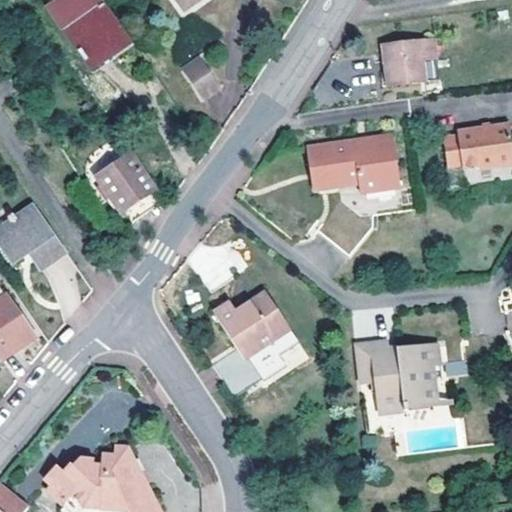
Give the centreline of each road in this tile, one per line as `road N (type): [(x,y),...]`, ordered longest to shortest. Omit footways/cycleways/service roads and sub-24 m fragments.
road 1 (tertiary): [(120,307),(335,0)]
road 2 (residential): [(120,307),(222,444),(242,511)]
road 3 (tertiary): [(0,439),(120,307)]
